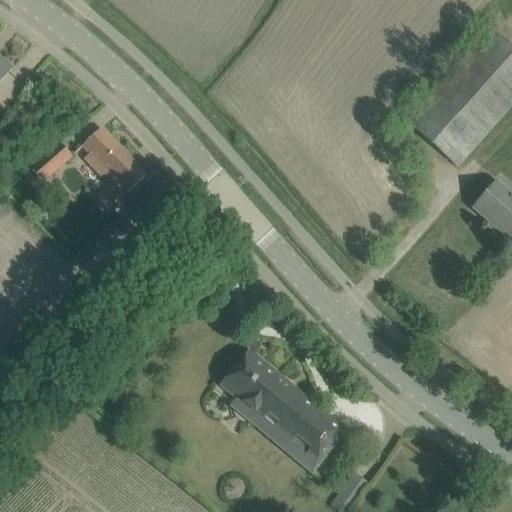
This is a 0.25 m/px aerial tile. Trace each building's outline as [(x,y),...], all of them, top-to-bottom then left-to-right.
[(511,49),(489,29),(420,108),(407,123),(457,167),(511,104),(511,49)] [(0,60),(0,83),(11,70),(0,60)] [(95,196),(97,198),(108,210),(126,194),(127,194),(145,177),(100,130),(81,147),(88,155),(83,159),(106,185),(95,196)] [(29,168),(41,183),(71,158),(59,143),(29,168)] [(473,209),(511,243),(511,242),(511,197),(496,183),(473,209)] [(222,386),(318,465),(345,433),(249,354),(222,386)] [(359,474),(338,507),(345,511),(351,511),(371,483),(359,474)]
